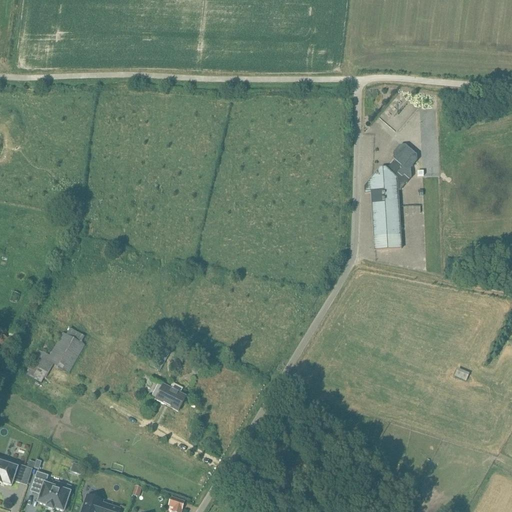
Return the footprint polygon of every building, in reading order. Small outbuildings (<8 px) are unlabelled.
[(371,194),(375,251),(401,249),(398,191),(401,190),(412,178),(411,169),(417,161),(417,156),(405,146),(400,147),(393,154),(394,160),(396,162),(395,164),(394,162),(388,168),(390,170),(389,171),(386,169),(380,169),(365,187),(365,194),(371,194)] [(157,340),(166,344),(171,334),(161,330),(157,340)] [(70,374),(70,373),(86,346),(63,333),(59,340),(55,337),(51,345),(56,347),(51,356),(40,350),(26,375),(42,384),(45,378),(46,379),(54,365),(70,374)] [(9,346),(6,345),(8,339),(0,335),(0,352),(5,355),(9,346)] [(151,367),(161,372),(168,357),(159,351),(151,367)] [(196,365),(191,370),(196,376),(201,371),(196,365)] [(458,369),(455,377),(466,382),(470,374),(458,369)] [(161,392),(156,401),(178,412),(186,398),(164,386),(161,392)] [(0,463),(0,484),(3,485),(3,484),(12,487),(14,481),(20,483),(25,468),(4,461),(3,464),(0,463)] [(33,470),(35,464),(29,462),(27,468),(33,470)] [(332,487),(335,482),(316,471),(313,476),(332,487)] [(48,477),(37,473),(31,492),(41,496),(38,504),(48,507),(47,509),(54,511),(54,509),(62,511),(63,511),(70,494),(62,491),(63,489),(53,486),(53,488),(45,485),(48,477)] [(132,496),(139,498),(142,490),(135,488),(132,496)] [(103,502),(87,496),(82,511),(119,511),(120,510),(102,504),(103,502)] [(239,507),(243,499),(238,496),(236,500),(231,497),(229,501),(239,507)] [(175,508),(173,511),(181,511),(185,503),(172,499),(169,506),(175,508)]
